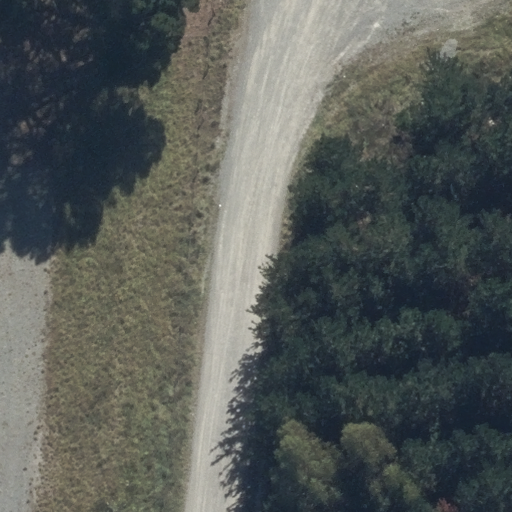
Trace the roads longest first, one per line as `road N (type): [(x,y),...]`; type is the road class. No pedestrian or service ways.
road 1 (track): [(295,0),(206,425),(209,511)]
road 2 (track): [(0,430),(44,44),(90,0)]
